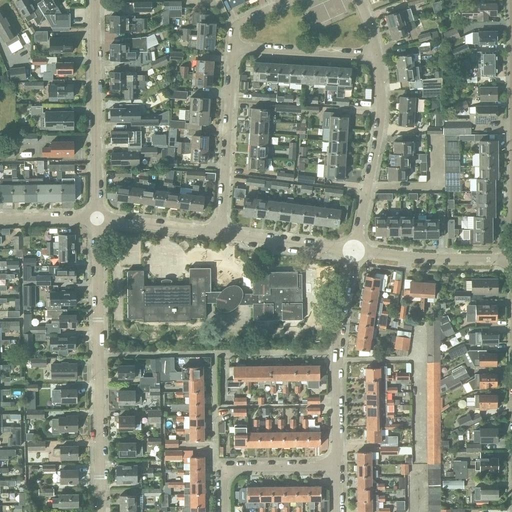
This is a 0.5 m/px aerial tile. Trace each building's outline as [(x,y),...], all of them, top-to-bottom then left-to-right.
[(29,21),(34,18),(37,25),(40,23),(44,17),(37,6),(33,8),(28,0),(21,0),(16,3),(24,17),(27,22),(29,21)] [(43,0),(49,10),(63,2),(61,0),(43,0)] [(169,11),(181,11),(181,2),(169,3),(169,11)] [(469,7),(461,11),(461,19),(477,19),(477,21),(487,21),(487,18),(487,16),(496,16),(495,4),(480,4),(480,7),(469,7)] [(386,17),(389,29),(413,22),(410,10),(400,12),(386,17)] [(0,33),(6,43),(5,44),(7,47),(19,40),(17,35),(18,35),(14,28),(12,29),(2,12),(0,12),(0,33)] [(70,15),(43,15),(52,29),(70,29),(70,15)] [(197,36),(213,37),(214,25),(209,24),(209,16),(199,15),(198,24),(196,24),(196,30),(198,31),(197,36)] [(147,19),(135,19),(135,17),(128,17),(128,16),(110,17),(110,25),(147,24),(147,19)] [(413,22),(389,29),(392,40),(407,36),(406,32),(415,29),(413,22)] [(128,32),(135,32),(141,32),(141,29),(147,29),(147,24),(110,25),(110,33),(128,33),(128,32)] [(455,28),(442,34),(446,43),(459,37),(455,28)] [(429,33),(430,39),(431,39),(431,41),(439,38),(436,31),(429,33)] [(46,32),(35,32),(33,36),(33,43),(46,43),(46,32)] [(479,33),(473,33),(473,38),(472,38),(472,45),(496,44),(496,32),(479,32),(479,33)] [(430,39),(429,33),(417,37),(419,42),(430,39)] [(190,48),(195,48),(213,49),(213,37),(197,36),(197,41),(195,41),(190,41),(190,48)] [(73,44),(72,44),(72,38),(50,39),(50,53),(72,52),(72,51),(73,51),(73,44)] [(111,45),(111,53),(147,52),(147,47),(135,47),(135,45),(128,45),(128,44),(111,45)] [(466,45),(457,48),(459,54),(469,51),(466,45)] [(147,52),(111,53),(111,61),(128,61),(128,60),(135,60),(135,58),(141,58),(141,57),(147,57),(147,52)] [(478,61),(478,65),(496,65),(496,52),(476,52),(476,61),(478,61)] [(396,57),(397,70),(413,68),(420,67),(419,61),(413,62),(412,55),(396,57)] [(164,64),(161,58),(150,63),(152,68),(164,64)] [(193,67),(192,73),(211,74),(212,62),(197,61),(197,67),(193,67)] [(47,74),(51,74),(56,74),(56,75),(72,75),(72,63),(56,64),(51,64),(51,65),(47,65),(47,74)] [(259,86),(259,81),(265,81),(266,64),(254,63),(253,80),(252,88),(259,89),(259,86)] [(277,82),(278,65),(266,64),(265,81),(265,85),(271,86),(271,82),(277,82)] [(278,65),(277,82),(289,83),(290,65),(278,65)] [(290,65),(289,83),(301,83),(302,66),(290,65)] [(496,65),(478,65),(478,69),(476,69),(477,77),(496,77),(496,65)] [(302,66),(301,83),(313,84),(314,67),(302,66)] [(314,67),(313,84),(326,85),(327,67),(314,67)] [(338,86),(339,68),(327,67),(326,85),(337,86),(338,86)] [(417,67),(413,68),(397,70),(398,74),(396,75),(397,82),(399,82),(415,81),(419,80),(417,67)] [(24,68),(9,70),(10,83),(26,81),(24,68)] [(337,86),(336,98),(336,105),(348,106),(349,99),(344,98),(344,90),(351,90),(352,81),(350,81),(351,70),(351,69),(339,68),(338,86),(337,86)] [(148,76),(136,76),(136,73),(129,73),(111,73),(111,81),(136,81),(148,81),(148,76)] [(211,74),(192,73),(192,79),(196,79),(195,86),(210,87),(211,74)] [(422,81),(423,90),(441,90),(441,76),(438,77),(437,77),(437,80),(422,81)] [(422,80),(419,80),(415,81),(415,83),(409,84),(410,91),(423,90),(422,81),(422,80)] [(111,90),(124,89),(124,99),(138,99),(138,89),(136,89),(136,81),(111,81),(111,90)] [(57,88),(51,88),(52,99),(57,99),(72,99),(72,85),(57,86),(57,88)] [(479,89),(477,89),(477,96),(480,97),(480,101),(496,101),(496,88),(480,89),(479,89)] [(441,97),(441,90),(423,90),(422,90),(422,98),(435,98),(435,97),(441,97)] [(189,111),(209,113),(210,100),(189,98),(189,111)] [(399,112),(413,113),(417,113),(418,99),(400,98),(399,104),(398,103),(397,110),(399,110),(399,112)] [(465,102),(453,106),(455,112),(467,108),(465,102)] [(31,119),(39,119),(40,130),(73,129),(73,122),(75,122),(75,114),(73,114),(73,112),(43,113),(43,106),(31,107),(31,119)] [(111,122),(127,122),(131,122),(131,127),(158,126),(158,115),(138,115),(138,106),(126,106),(126,110),(111,110),(111,122)] [(469,120),(469,123),(472,123),(472,125),(484,124),(483,119),(496,119),(496,107),(475,107),(475,114),(469,116),(469,120)] [(251,121),(268,122),(275,123),(276,117),(268,117),(269,110),(249,109),(248,117),(251,117),(251,121)] [(208,126),(209,113),(189,111),(186,111),(186,121),(188,121),(188,124),(208,126)] [(397,123),(398,124),(398,126),(412,127),(413,113),(399,112),(399,117),(397,117),(397,123)] [(330,118),(329,130),(347,131),(347,119),(342,118),(342,114),(330,114),(330,118)] [(469,135),(469,123),(469,120),(442,120),(442,126),(442,135),(469,135)] [(267,134),(268,122),(251,121),(250,133),(267,134)] [(329,142),(346,143),(347,131),(329,130),(329,142)] [(127,132),(111,132),(112,144),(127,144),(127,141),(133,141),(133,133),(127,133),(127,132)] [(249,145),(266,146),(267,134),(250,133),(249,145)] [(36,135),(16,136),(17,143),(36,143),(36,135)] [(479,155),(497,154),(497,141),(489,141),(488,135),(473,136),(473,142),(479,142),(479,155)] [(154,146),(166,146),(166,136),(151,136),(151,146),(154,146)] [(394,155),(409,155),(412,155),(412,143),(416,143),(416,136),(401,136),(402,142),(393,142),(394,155)] [(177,149),(207,150),(207,138),(192,137),(191,144),(177,143),(177,149)] [(51,142),(51,148),(42,148),(42,156),(73,156),(73,154),(76,154),(75,144),(73,144),(73,142),(51,142)] [(328,154),(345,155),(346,143),(329,142),(328,154)] [(266,158),(266,146),(249,145),(248,157),(266,158)] [(141,157),(157,157),(157,148),(140,148),(141,157)] [(207,150),(177,149),(177,155),(191,155),(190,163),(206,163),(208,163),(209,155),(206,155),(207,150)] [(128,163),(133,163),(134,163),(134,166),(140,166),(140,154),(112,154),(112,158),(110,159),(110,164),(112,165),(112,166),(128,166),(128,163)] [(324,166),(345,167),(345,155),(328,154),(328,158),(325,158),(324,166)] [(497,167),(497,154),(479,155),(479,167),(497,167)] [(390,155),(391,167),(406,168),(409,168),(409,155),(394,155),(390,155)] [(265,165),(266,158),(248,157),(248,170),(268,171),(268,165),(265,165)] [(324,178),(336,179),(336,181),(344,182),(345,167),(324,166),(324,178)] [(406,168),(391,167),(387,167),(388,180),(406,180),(406,168)] [(479,167),(479,179),(494,180),(497,180),(497,167),(479,167)] [(169,170),(169,173),(167,186),(167,192),(165,207),(177,209),(179,194),(172,193),(173,187),(172,187),(173,180),(171,180),(172,171),(169,170)] [(24,180),(24,186),(24,202),(37,201),(36,186),(36,180),(36,179),(28,179),(28,171),(24,172),(24,180)] [(12,202),(24,202),(24,186),(18,186),(18,180),(16,180),(16,172),(11,172),(11,180),(12,180),(12,186),(12,202)] [(143,183),(142,189),(140,204),(152,206),(154,191),(148,190),(148,184),(147,184),(148,177),(148,172),(144,172),(144,173),(143,183)] [(205,173),(194,173),(193,179),(205,180),(205,181),(215,181),(215,173),(205,173)] [(277,173),(277,180),(293,182),(294,175),(277,173)] [(297,176),(296,182),(313,184),(314,178),(297,176)] [(476,192),(494,192),(494,180),(479,179),(476,179),(476,192)] [(0,201),(12,202),(12,186),(0,185),(0,201)] [(49,185),(36,186),(37,201),(49,201),(49,185)] [(61,185),(49,185),(49,201),(61,201),(61,185)] [(61,185),(61,201),(74,201),(74,202),(74,185),(61,185)] [(193,185),(192,190),(189,211),(202,212),(204,197),(198,196),(199,186),(193,185)] [(128,203),(129,187),(117,186),(115,201),(128,203)] [(129,187),(128,203),(140,204),(142,189),(129,187)] [(177,209),(189,211),(192,190),(186,189),(186,195),(179,194),(177,209)] [(167,192),(154,191),(152,206),(165,207),(167,192)] [(494,204),(494,192),(476,192),(476,205),(494,204)] [(254,217),(256,200),(244,198),(242,216),(254,217)] [(268,201),(256,200),(254,217),(266,219),(268,201)] [(266,219),(278,220),(280,203),(268,201),(266,219)] [(290,222),(292,204),(280,203),(278,220),(290,222)] [(290,222),(302,223),(304,206),(292,204),(290,222)] [(476,217),(491,217),(494,217),(494,204),(476,205),(476,217)] [(339,210),(328,209),(326,226),(338,228),(338,222),(345,223),(347,207),(340,205),(339,210)] [(304,206),(302,223),(314,225),(316,207),(304,206)] [(328,209),(316,207),(314,225),(326,226),(328,209)] [(437,220),(425,220),(425,239),(438,239),(438,231),(444,231),(444,216),(437,216),(437,220)] [(473,217),(473,230),(491,230),(491,217),(476,217),(473,217)] [(375,236),(388,236),(387,218),(375,218),(375,236)] [(400,218),(387,218),(388,236),(400,236),(400,218)] [(400,236),(413,236),(413,220),(413,218),(400,218),(400,236)] [(413,239),(425,239),(425,220),(413,220),(413,236),(413,239)] [(495,230),(491,230),(473,230),(470,230),(470,244),(481,244),(481,243),(491,243),(491,241),(495,241),(495,230)] [(52,249),(58,248),(74,248),(74,236),(58,236),(58,243),(46,243),(46,249),(52,249)] [(74,261),(74,248),(58,248),(59,261),(74,261)] [(22,259),(22,267),(35,267),(35,259),(22,259)] [(53,274),(55,274),(55,280),(61,280),(61,281),(75,281),(75,270),(64,270),(64,267),(51,267),(51,273),(53,274)] [(205,318),(205,304),(205,292),(210,292),(210,268),(189,269),(189,286),(171,286),(170,286),(169,286),(169,282),(164,282),(164,286),(162,286),(161,286),(143,286),(143,271),(127,271),(128,319),(143,319),(143,322),(190,322),(190,318),(205,318)] [(253,275),(253,294),(242,294),(241,291),(239,288),(237,286),(233,286),(230,287),(227,288),(224,290),(222,292),(210,292),(205,292),(205,304),(216,304),(217,307),(219,309),(221,311),(225,312),(228,311),(231,310),(234,308),(236,306),(253,305),(253,321),(302,320),(302,303),(294,303),(294,294),(302,294),(301,274),(297,275),(297,272),(275,272),(275,275),(269,275),(252,275),(253,275)] [(50,276),(36,276),(36,285),(50,285),(50,276)] [(365,283),(364,289),(378,291),(379,278),(366,277),(363,277),(363,283),(365,283)] [(409,296),(421,297),(422,283),(422,281),(416,280),(416,283),(410,282),(409,291),(404,291),(403,301),(409,302),(409,296)] [(497,280),(471,280),(471,294),(497,294),(497,280)] [(422,283),(421,297),(421,303),(420,312),(426,313),(427,298),(433,298),(434,293),(435,293),(436,284),(434,284),(434,282),(428,281),(428,284),(422,283)] [(36,307),(35,286),(22,286),(23,307),(36,307)] [(376,303),(378,291),(364,289),(362,289),(361,295),(363,295),(362,301),(376,303)] [(58,293),(53,293),(49,293),(49,300),(45,300),(45,309),(60,309),(60,306),(75,305),(75,292),(65,292),(64,291),(62,291),(60,292),(58,292),(58,293)] [(455,292),(454,300),(469,300),(469,292),(455,292)] [(374,315),(376,303),(362,301),(362,302),(360,301),(359,307),(362,307),(361,313),(374,315)] [(495,306),(475,306),(465,306),(465,314),(495,314),(495,313),(497,312),(497,309),(495,308),(495,306)] [(75,315),(67,315),(67,310),(46,310),(46,318),(51,318),(51,319),(51,324),(59,324),(59,327),(75,327),(75,315)] [(380,316),(374,315),(361,313),(358,313),(358,319),(360,319),(359,326),(373,327),(379,328),(378,329),(385,330),(386,324),(387,317),(380,316)] [(495,314),(465,314),(465,322),(470,322),(495,322),(496,319),(497,319),(497,316),(495,315),(495,314)] [(454,320),(448,323),(439,328),(445,338),(454,334),(454,335),(459,332),(454,320)] [(10,330),(19,330),(19,322),(10,322),(10,330)] [(371,339),(373,327),(359,326),(356,325),(356,331),(358,331),(357,337),(371,339)] [(474,333),(474,335),(468,335),(468,345),(481,345),(481,346),(497,345),(497,333),(481,333),(474,333)] [(29,335),(21,335),(21,354),(30,354),(29,335)] [(74,337),(58,338),(48,338),(49,351),(57,351),(57,356),(67,356),(67,351),(67,350),(74,349),(74,344),(75,343),(75,340),(74,339),(74,337)] [(369,352),(371,339),(357,337),(354,337),(354,343),(356,343),(356,350),(369,352)] [(395,343),(409,345),(410,339),(396,337),(395,343)] [(395,343),(394,349),(408,351),(409,348),(409,345),(395,343)] [(467,352),(463,344),(447,352),(451,360),(467,352)] [(474,366),(479,366),(479,367),(495,367),(495,365),(497,364),(497,361),(495,359),(495,354),(486,354),(486,352),(479,352),(467,352),(466,352),(474,366)] [(160,358),(160,380),(170,380),(170,358),(160,358)] [(51,365),(51,372),(43,372),(43,379),(76,379),(75,364),(51,365)] [(270,385),(270,386),(275,386),(275,381),(282,381),(282,367),(282,365),(276,365),(276,367),(270,367),(270,385)] [(287,381),(294,381),(294,366),(294,365),(288,365),(288,366),(282,367),(282,381),(282,386),(287,386),(287,381)] [(300,381),(307,381),(306,366),(306,365),(300,365),(300,366),(294,366),(294,381),(295,386),(300,386),(300,381)] [(313,366),(306,366),(307,381),(319,380),(319,376),(319,366),(319,365),(313,365),(313,366)] [(133,366),(118,366),(118,379),(134,378),(133,372),(140,372),(140,367),(133,367),(133,366)] [(240,381),(246,381),(245,367),(245,366),(239,366),(239,367),(233,367),(233,381),(227,381),(227,387),(240,387),(240,381)] [(251,381),(258,381),(258,367),(257,367),(257,366),(251,366),(251,367),(245,367),(246,381),(246,386),(251,386),(251,381)] [(264,367),(258,367),(258,381),(258,388),(263,388),(264,388),(264,385),(270,385),(270,367),(270,366),(264,366),(264,367)] [(182,380),(188,380),(203,380),(206,380),(206,372),(203,373),(203,367),(188,367),(181,367),(181,372),(177,372),(177,380),(181,380),(182,380)] [(366,382),(386,381),(393,381),(393,376),(386,376),(386,367),(379,367),(379,369),(365,369),(366,370),(364,370),(364,375),(366,375),(366,382)] [(463,367),(453,371),(456,378),(466,374),(463,367)] [(466,374),(458,379),(447,386),(451,392),(462,386),(461,385),(470,379),(466,374)] [(475,375),(475,378),(468,382),(472,390),(475,389),(486,389),(486,387),(495,387),(495,382),(497,380),(497,378),(496,376),(495,376),(495,375),(480,375),(479,375),(475,375)] [(203,392),(203,380),(188,380),(182,380),(182,385),(182,386),(183,392),(189,392),(189,393),(203,392)] [(386,381),(366,382),(364,382),(365,387),(366,387),(366,394),(386,394),(397,393),(397,388),(386,389),(386,381)] [(150,386),(150,399),(159,398),(159,385),(150,386)] [(61,391),(55,391),(55,397),(61,397),(61,403),(76,403),(76,390),(61,390),(61,391)] [(141,404),(141,398),(141,392),(134,392),(134,391),(118,391),(118,405),(134,404),(141,404)] [(203,392),(189,393),(189,392),(183,392),(183,393),(183,397),(189,397),(189,405),(203,405),(203,392)] [(393,406),(393,405),(399,405),(399,400),(393,400),(393,401),(386,401),(386,394),(366,394),(365,394),(365,399),(366,399),(366,407),(386,406),(393,406)] [(475,396),(474,408),(479,408),(479,410),(485,410),(485,408),(496,408),(495,403),(497,401),(497,398),(496,397),(496,395),(475,396)] [(35,409),(35,401),(26,401),(26,410),(35,409)] [(189,411),(189,417),(203,417),(203,405),(189,405),(171,405),(171,411),(189,411)] [(386,413),(386,406),(366,407),(365,407),(365,412),(366,412),(366,419),(380,419),(386,418),(393,418),(393,413),(386,413)] [(155,423),(160,423),(160,411),(148,411),(148,423),(155,423)] [(457,421),(461,430),(481,421),(478,414),(470,418),(469,416),(457,421)] [(59,419),(51,419),(52,427),(59,427),(59,432),(77,431),(76,417),(69,417),(69,418),(59,419)] [(140,429),(140,424),(140,418),(134,418),(134,417),(118,417),(119,430),(134,430),(140,429)] [(203,417),(189,417),(189,429),(203,429),(203,417)] [(366,424),(366,431),(381,431),(380,419),(366,419),(365,419),(365,424),(366,424)] [(234,447),(246,447),(246,433),(246,425),(234,425),(234,433),(234,447)] [(265,433),(258,433),(259,447),(271,447),(271,433),(271,427),(270,427),(265,427),(265,433)] [(290,433),(283,433),(283,447),(295,447),(295,433),(295,427),(290,427),(290,433)] [(302,433),(295,433),(295,447),(308,447),(308,433),(307,433),(307,432),(307,427),(302,427),(302,432),(302,433)] [(203,429),(189,429),(189,442),(204,442),(203,429)] [(480,429),(480,431),(473,431),(473,442),(480,442),(497,442),(497,429),(480,429)] [(10,439),(10,447),(21,447),(21,430),(11,430),(11,433),(12,433),(12,435),(15,435),(15,439),(10,439)] [(381,437),(381,431),(366,431),(365,431),(365,436),(366,436),(366,443),(380,443),(380,444),(397,444),(397,437),(381,437)] [(258,433),(246,433),(246,447),(259,447),(258,433)] [(283,433),(271,433),(271,447),(283,447),(283,433)] [(320,433),(308,433),(308,447),(320,447),(320,433)] [(142,456),(142,450),(141,444),(135,444),(135,443),(119,444),(119,456),(142,456)] [(61,450),(53,450),(53,457),(61,457),(61,460),(77,459),(77,447),(61,447),(61,450)] [(165,452),(165,461),(182,461),(182,459),(182,452),(180,452),(165,452)] [(376,461),(371,461),(371,453),(356,453),(356,454),(355,454),(356,459),(357,459),(357,466),(371,466),(376,466),(376,461)] [(189,470),(204,470),(204,457),(193,458),(189,458),(183,458),(183,459),(183,464),(189,464),(189,470)] [(475,461),(475,471),(480,470),(480,472),(497,472),(497,459),(480,459),(480,461),(475,461)] [(475,476),(475,471),(475,470),(467,470),(467,465),(467,461),(453,461),(453,472),(455,472),(455,479),(475,479),(475,476)] [(115,475),(141,474),(141,467),(136,467),(136,466),(116,466),(116,469),(115,471),(115,475)] [(371,471),(371,466),(357,466),(356,466),(356,471),(357,471),(357,478),(371,477),(377,477),(377,471),(371,471)] [(183,470),(183,475),(190,475),(190,482),(204,482),(204,470),(189,470),(183,470)] [(77,471),(61,471),(61,484),(77,483),(77,471)] [(141,483),(141,474),(115,475),(116,479),(117,481),(117,483),(136,483),(137,483),(141,483)] [(357,490),(371,490),(384,489),(384,486),(384,484),(377,484),(377,483),(371,483),(371,477),(357,478),(356,478),(356,483),(357,483),(357,490)] [(442,489),(464,489),(463,481),(442,481),(442,489)] [(190,489),(190,495),(204,494),(204,482),(190,482),(183,482),(183,487),(184,488),(190,489)] [(259,508),(259,502),(259,487),(247,488),(247,502),(246,502),(246,509),(259,509),(259,508)] [(265,502),(271,502),(271,487),(259,487),(259,502),(259,508),(264,508),(265,502)] [(284,487),(271,487),(271,502),(272,502),(272,508),(277,508),(278,508),(278,502),(284,502),(284,487)] [(296,487),(284,487),(284,502),(284,507),(289,507),(289,501),(296,501),(296,487)] [(308,487),(296,487),(296,501),(296,507),(301,507),(302,507),(302,501),(308,501),(308,487)] [(308,487),(308,501),(308,511),(313,511),(313,510),(314,510),(314,501),(321,501),(320,487),(308,487)] [(481,488),(474,488),(474,494),(471,494),(471,503),(487,503),(487,500),(497,500),(497,488),(481,488)] [(371,496),(371,490),(357,490),(356,490),(356,496),(357,496),(357,502),(371,502),(379,502),(384,502),(384,496),(377,496),(371,496)] [(204,507),(204,494),(190,495),(184,495),(184,507),(186,507),(204,507)] [(52,500),(52,507),(78,507),(78,495),(59,495),(59,500),(52,500)] [(120,509),(135,509),(135,496),(119,496),(120,509)] [(326,501),(321,501),(320,511),(328,511),(328,501),(326,501)] [(379,502),(371,502),(357,502),(356,502),(356,507),(357,507),(357,511),(389,511),(389,509),(379,509),(379,502)]
